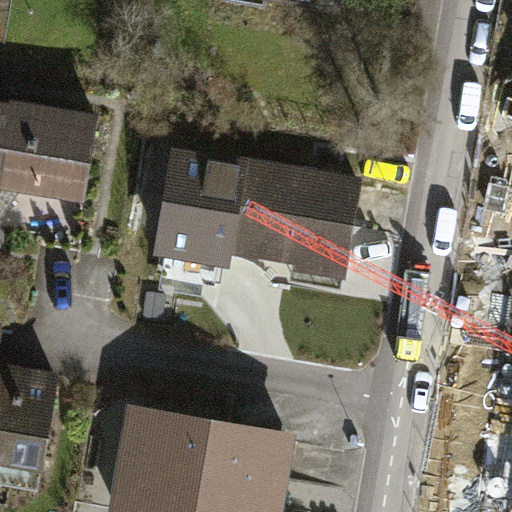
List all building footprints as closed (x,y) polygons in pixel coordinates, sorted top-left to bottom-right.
[(13,103),(12,109),(0,179),(0,186),(2,187),(3,181),(25,184),(84,194),(97,117),(13,103)] [(0,179),(12,109),(0,107),(0,179)] [(240,168),(179,158),(164,245),(226,255),(229,241),(346,261),(358,186),(241,166),(240,168)] [(0,186),(0,215),(25,184),(3,181),(2,187),(0,186)] [(0,333),(1,329),(0,329),(0,457),(41,465),(56,381),(0,371),(0,333)] [(276,511),(289,437),(135,411),(118,510),(130,511),(276,511)]
